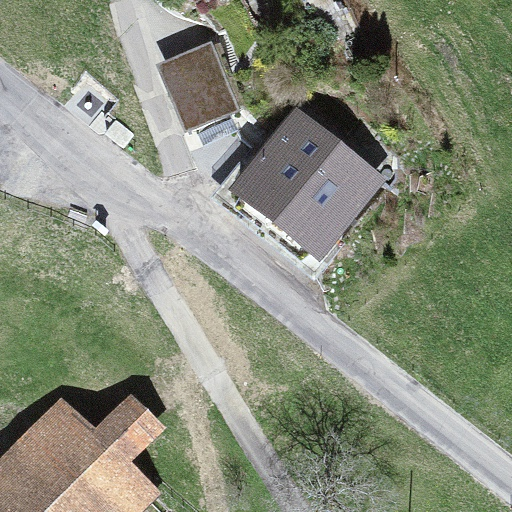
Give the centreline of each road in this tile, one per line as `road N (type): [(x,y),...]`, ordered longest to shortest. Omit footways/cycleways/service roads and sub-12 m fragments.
road 1 (residential): [(511,458),(0,89)]
road 2 (track): [(193,233),(133,0)]
